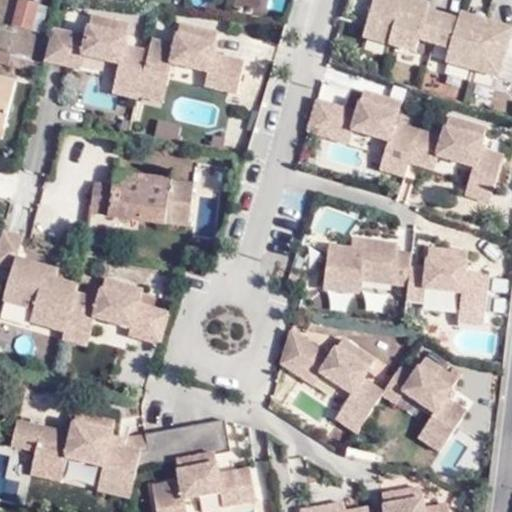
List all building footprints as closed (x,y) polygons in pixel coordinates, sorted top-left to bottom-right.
[(32,30),(36,14),(38,4),(18,0),(16,0),(10,25),(32,30)] [(404,0),(350,0),(344,19),(369,27),(367,37),(418,53),(422,43),(453,51),(450,62),(502,77),(511,42),(511,31),(463,17),(460,24),(430,14),(432,8),(404,0)] [(45,15),(36,14),(32,30),(41,32),(45,15)] [(87,42),(57,34),(53,52),(50,51),(47,65),(80,73),(84,59),(121,68),(117,84),(142,90),(145,78),(169,84),(173,68),(209,76),(211,72),(226,76),(222,94),(239,97),(246,67),(215,59),(220,38),(182,29),(177,50),(153,44),(150,57),(126,51),(131,29),(93,20),(87,42)] [(211,72),(206,90),(222,94),(226,76),(211,72)] [(0,128),(1,129),(13,79),(0,75),(0,128)] [(145,78),(142,90),(166,96),(169,84),(145,78)] [(142,90),(117,84),(114,96),(139,103),(142,90)] [(404,107),(366,96),(360,116),(345,112),(320,104),(310,135),(336,142),(341,125),(356,129),(355,134),(391,145),(387,161),(411,168),(421,134),(397,127),(404,107)] [(446,142),(441,159),(477,170),(473,186),(497,193),(507,160),(483,153),(490,132),(452,121),(446,142)] [(341,125),(336,142),(351,147),(355,134),(356,129),(341,125)] [(446,142),(421,134),(411,168),(436,175),(441,159),(446,142)] [(411,168),(387,161),(383,172),(407,180),(411,168)] [(114,190),(95,188),(91,216),(110,218),(110,220),(184,231),(185,221),(203,223),(206,202),(187,200),(189,184),(116,177),(114,190)] [(497,193),(473,186),(469,198),(493,205),(497,193)] [(24,242),(3,236),(0,248),(0,268),(14,272),(6,299),(37,308),(33,322),(93,339),(97,323),(133,333),(131,340),(162,349),(171,318),(141,309),(145,295),(108,284),(101,305),(77,298),(80,290),(47,281),(50,272),(18,263),(24,242)] [(367,245),(355,243),(354,252),(366,254),(367,245)] [(331,250),(326,292),(361,297),(363,284),(411,289),(413,272),(415,260),(399,257),(400,249),(367,245),(366,254),(354,252),(331,250)] [(471,257),(432,252),(429,274),(427,292),(428,292),(465,296),(463,313),(488,317),(493,281),(468,278),(471,257)] [(411,289),(409,304),(426,306),(428,292),(427,292),(429,274),(413,272),(411,289)] [(488,317),(463,313),(462,325),(487,329),(488,317)] [(93,339),(68,332),(64,344),(89,351),(93,339)] [(334,362),(294,336),(284,368),(303,380),(314,365),(326,373),(323,377),(324,377),(355,398),(346,412),(368,426),(387,397),(366,383),(378,365),(346,344),(334,362)] [(403,372),(393,387),(407,396),(439,417),(429,431),(451,445),(470,416),(449,403),(461,384),(428,363),(417,381),(403,372)] [(303,380),(317,389),(324,377),(323,377),(326,373),(314,365),(303,380)] [(407,396),(393,387),(385,399),(400,408),(407,396)] [(368,426),(346,412),(339,423),(361,436),(368,426)] [(50,434),(42,468),(67,474),(70,458),(107,466),(112,449),(117,428),(79,418),(74,440),(50,434)] [(151,454),(143,456),(139,472),(180,465),(218,458),(234,456),(229,424),(148,438),(151,454)] [(451,445),(429,431),(422,441),(444,456),(451,445)] [(128,452),(112,449),(107,466),(103,479),(119,483),(128,452)] [(143,456),(128,452),(119,483),(136,487),(139,472),(143,456)] [(222,480),(218,458),(180,465),(183,486),(159,491),(162,511),(188,511),(187,504),(225,497),(222,480)] [(67,474),(42,468),(39,481),(64,486),(67,474)] [(254,474),(237,477),(242,508),(259,506),(254,474)] [(237,477),(222,480),(225,497),(228,511),(242,508),(237,477)] [(386,499),(387,511),(452,511),(452,510),(437,511),(427,511),(424,492),(386,499)]
